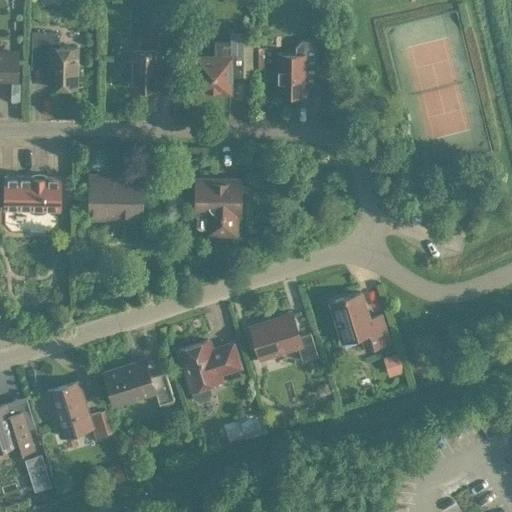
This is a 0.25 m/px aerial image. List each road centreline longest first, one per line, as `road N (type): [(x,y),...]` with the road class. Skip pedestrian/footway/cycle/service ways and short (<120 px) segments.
road 1 (residential): [(367,245),(347,160),(314,133),(0,128)]
road 2 (residential): [(0,360),(367,245)]
road 3 (unclassified): [(367,245),(414,286),(466,290),(511,270)]
